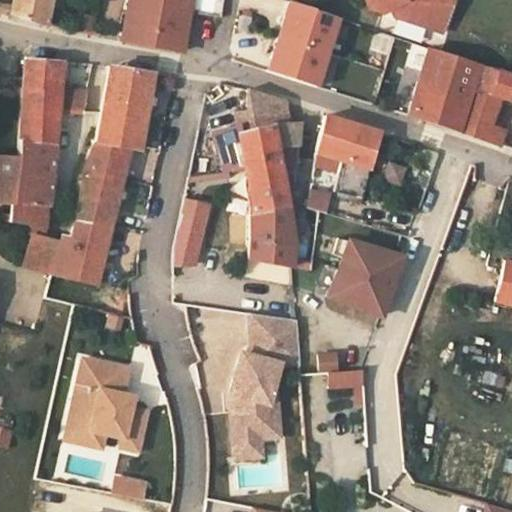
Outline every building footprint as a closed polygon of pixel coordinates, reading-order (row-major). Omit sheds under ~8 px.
[(83,14),(46,8),(47,0),(11,0),(9,13),(42,24),(79,32),(83,14)] [(186,0),(129,0),(153,5),(150,18),(127,13),(122,40),(182,51),(186,12),(186,0)] [(153,5),(129,0),(127,13),(150,18),(153,5)] [(222,0),(186,0),(186,12),(220,19),(222,0)] [(393,15),(440,32),(452,0),(363,0),(366,5),(377,9),(389,5),(393,15)] [(289,1),(267,70),(315,86),(337,17),(289,1)] [(234,25),(250,29),(253,13),(238,10),(234,25)] [(511,75),(424,46),(405,114),(481,138),(485,126),(496,98),(511,103),(511,75)] [(23,60),(20,110),(57,111),(60,86),(62,63),(23,60)] [(93,284),(127,148),(135,150),(148,73),(107,66),(94,142),(80,173),(73,218),(69,236),(59,234),(49,272),(93,284)] [(83,112),(86,92),(67,92),(67,86),(60,86),(57,111),(83,112)] [(250,235),(247,259),(287,266),(291,242),(287,206),(280,174),(293,171),(295,158),(298,122),(288,123),(284,99),(244,89),(243,110),(233,112),(237,122),(216,127),(225,171),(240,167),(246,194),(250,235)] [(0,202),(9,203),(47,206),(52,160),(57,111),(20,110),(18,157),(0,155),(0,202)] [(358,198),(376,132),(324,114),(314,153),(336,160),(334,167),(329,190),(358,198)] [(498,144),(502,130),(485,126),(481,138),(498,144)] [(336,160),(314,153),(312,161),(334,167),(336,160)] [(327,196),(308,190),(306,208),(327,214),(327,196)] [(202,201),(192,201),(193,222),(202,223),(202,201)] [(45,228),(47,206),(9,203),(8,223),(45,228)] [(327,300),(382,317),(400,258),(346,241),(327,300)] [(511,260),(503,258),(492,301),(511,305),(511,260)] [(300,361),(296,317),(250,311),(253,343),(256,343),(253,355),(241,352),(230,391),(231,398),(242,401),(242,408),(238,414),(239,431),(246,437),(260,436),(279,435),(277,403),(268,400),(279,362),(300,361)] [(318,355),(319,373),(337,371),(335,354),(318,355)] [(121,392),(121,389),(126,366),(80,356),(66,423),(103,431),(121,435),(138,439),(145,409),(129,405),(130,401),(119,398),(121,392)] [(361,370),(328,373),(330,388),(355,386),(357,404),(364,404),(361,370)] [(131,394),(121,392),(119,398),(130,401),(131,394)] [(242,401),(231,398),(235,456),(261,454),(260,436),(246,437),(239,431),(238,414),(242,408),(242,401)] [(100,446),(103,431),(66,423),(62,438),(100,446)] [(136,449),(138,439),(121,435),(119,445),(136,449)] [(114,476),(111,492),(141,498),(144,482),(114,476)]
